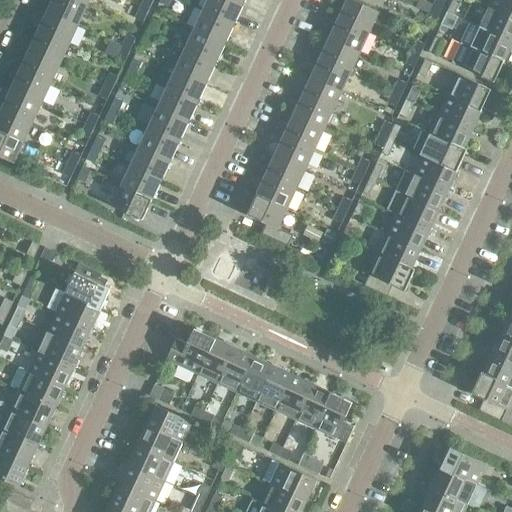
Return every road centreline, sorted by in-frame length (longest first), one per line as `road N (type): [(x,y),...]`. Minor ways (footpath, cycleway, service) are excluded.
road 1 (residential): [(348,511),(511,156)]
road 2 (residential): [(165,269),(292,0)]
road 3 (residential): [(73,511),(69,476),(165,269)]
road 4 (residential): [(165,269),(0,192)]
